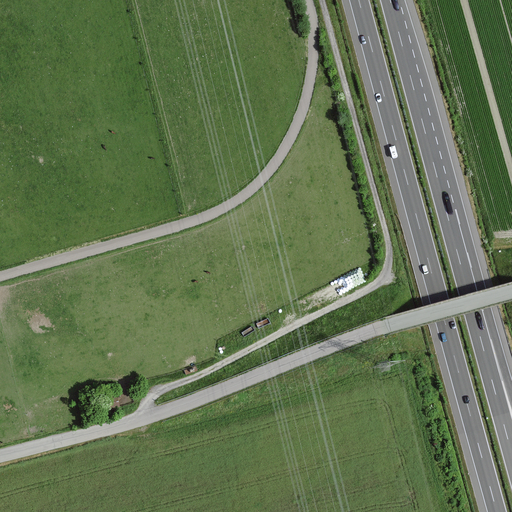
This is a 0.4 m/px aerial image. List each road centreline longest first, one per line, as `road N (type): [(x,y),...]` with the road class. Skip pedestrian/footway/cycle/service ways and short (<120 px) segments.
road 1 (unclassified): [(144,418),(161,387),(375,285),(385,271),(385,235),(322,0)]
road 2 (motorway): [(358,0),(497,511)]
road 3 (track): [(306,0),(313,53),(302,110),(273,164),(249,189),(201,217),(0,276)]
road 4 (unclassified): [(144,418),(389,324),(511,290)]
road 5 (motorway): [(480,334),(389,0)]
road 6 (unclassified): [(0,455),(144,418)]
road 7 (motorway): [(511,451),(480,334)]
